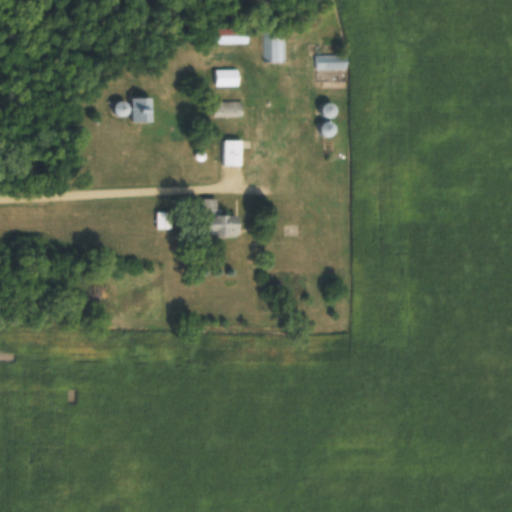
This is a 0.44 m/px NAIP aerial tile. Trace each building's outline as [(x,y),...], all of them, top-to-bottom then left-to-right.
[(250,43),(250,28),(214,28),(214,43),(250,43)] [(284,61),(284,30),(262,30),(262,61),(284,61)] [(314,54),(314,69),(348,69),(348,54),(314,54)] [(214,69),(214,85),(239,85),(239,69),(214,69)] [(133,122),(154,122),(154,98),(132,98),(132,102),(117,102),(117,116),(133,116),(133,122)] [(212,116),(242,116),(242,101),(212,101),(212,116)] [(338,115),(336,102),(324,105),(326,117),(338,115)] [(335,134),(334,122),(323,123),(325,135),(335,134)] [(223,165),(242,165),(242,140),(223,140),(223,165)] [(201,198),(201,234),(241,234),(241,216),(218,216),(218,198),(201,198)]
